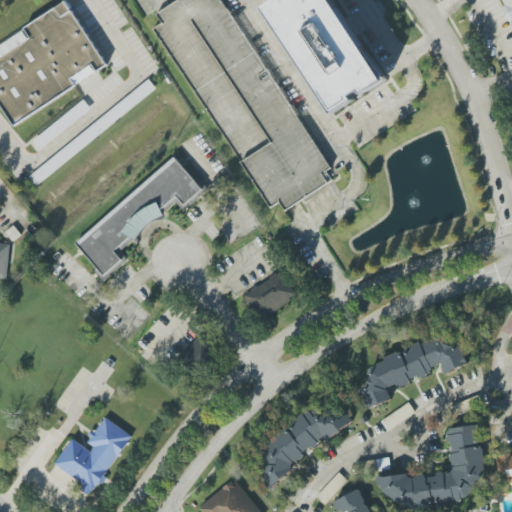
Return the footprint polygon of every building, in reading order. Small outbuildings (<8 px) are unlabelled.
[(227,0),(178,0),(156,13),(163,24),(159,26),(264,210),(280,202),(284,210),(333,182),(327,171),(326,172),(227,0)] [(334,112),(266,7),(278,0),(330,0),(384,80),(364,93),(362,89),(352,95),(354,100),(334,112)] [(511,20),(509,22),(502,8),(505,6),(501,0),(511,0),(511,20)] [(15,125),(0,102),(0,44),(66,2),(108,65),(15,125)] [(29,176),(36,186),(157,89),(150,80),(29,176)] [(91,109),(84,100),(33,142),(40,151),(91,109)] [(121,260),(104,275),(76,243),(175,157),(203,189),(185,204),(177,195),(114,251),(121,260)] [(0,243),(10,245),(7,279),(0,278),(0,243)] [(244,296),(279,273),(296,297),(260,322),(244,296)] [(201,332),(220,351),(193,381),(173,361),(201,332)] [(468,363),(447,374),(441,363),(387,388),(393,400),(369,409),(362,390),(370,369),(435,339),(460,347),(468,363)] [(354,425),(336,441),(328,432),(283,470),(291,480),(271,494),(259,478),(261,456),(316,410),(342,411),(354,425)] [(83,484),(56,464),(74,439),(91,451),(94,447),(88,443),(91,437),(89,435),(92,430),(95,433),(106,417),(132,436),(97,486),(93,491),(92,491),(88,495),(80,489),(83,484)] [(447,430),(477,425),(485,468),(465,499),(405,508),(379,485),(378,477),(408,474),(411,478),(451,472),(454,469),(451,455),(447,430)] [(496,459),(500,458),(500,455),(511,453),(511,456),(511,455),(511,485),(510,484),(509,478),(499,479),(496,459)] [(202,511),(200,508),(235,479),(261,511),(202,511)] [(359,489),(371,511),(339,511),(334,502),(359,489)]
